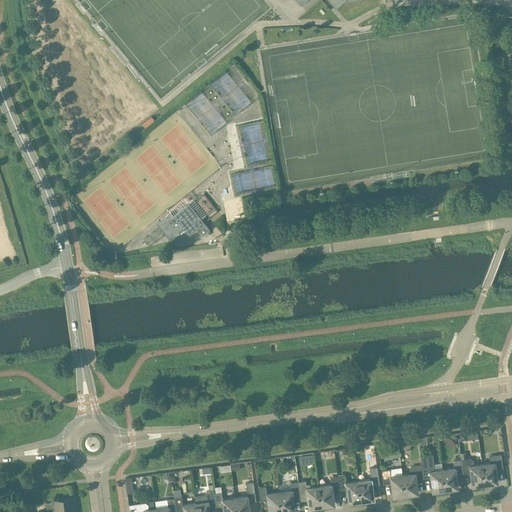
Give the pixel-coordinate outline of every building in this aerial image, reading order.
[(295,0),(300,6),(306,0),(327,0),(335,9),(343,2),(352,0),(295,0)] [(235,114),(253,101),(249,95),(246,97),(228,72),(213,82),(235,114)] [(170,212),(156,223),(169,240),(183,229),(188,235),(196,229),(202,236),(209,230),(187,203),(172,215),(170,212)] [(489,463),(482,464),(484,484),(497,483),(495,468),(502,467),(501,454),(488,456),(489,463)] [(469,471),(471,486),(484,484),(482,464),(474,465),(474,461),(470,458),(468,458),(461,459),(462,472),(469,471)] [(454,467),(442,469),(445,490),(458,488),(456,473),(462,472),(461,459),(453,460),(454,467)] [(421,465),(423,478),(430,477),(432,492),(445,490),(442,469),(430,471),(428,460),(421,461),(421,465)] [(409,473),(402,474),(405,495),(418,493),(416,479),(423,478),(421,465),(408,467),(409,473)] [(370,479),(358,480),(361,501),(374,500),(372,485),(379,484),(377,467),(369,468),(370,479)] [(405,495),(402,474),(390,476),(389,469),(381,470),(383,483),(390,482),(392,497),(405,495)] [(345,475),(337,476),(339,489),(346,488),(348,503),(361,501),(358,480),(346,482),(345,475)] [(131,476),(125,477),(127,495),(134,494),(131,476)] [(331,484),(318,486),(321,507),(334,505),(332,490),(339,489),(337,476),(330,477),(331,484)] [(306,494),(308,508),(321,507),(318,486),(306,488),(305,481),(298,482),(299,495),(306,494)] [(247,496),(235,497),(236,511),(249,511),(248,501),(256,500),(253,482),(245,483),(247,496)] [(291,490),(279,491),(281,511),(282,511),(294,510),(292,495),(299,495),(298,482),(290,483),(291,490)] [(267,499),(268,511),(281,511),(279,491),(266,493),(266,486),(258,487),(259,500),(267,499)] [(181,489),(173,490),(174,498),(176,511),(183,510),(183,511),(196,511),(195,503),(183,504),(182,497),(181,489)] [(209,511),(209,507),(216,506),(214,493),(213,490),(206,491),(206,494),(202,495),(203,502),(195,503),(196,511),(209,511)] [(221,492),(214,493),(216,506),(223,505),(223,511),(236,511),(235,497),(222,499),(221,492)] [(73,511),(71,498),(54,501),(54,502),(46,503),(47,511),(73,511)] [(168,506),(155,508),(155,511),(171,511),(176,511),(174,498),(167,499),(168,506)] [(129,505),(129,511),(155,511),(155,508),(143,510),(142,503),(129,505)]
